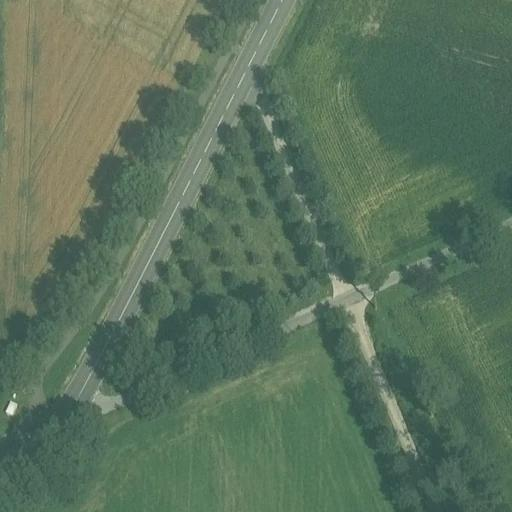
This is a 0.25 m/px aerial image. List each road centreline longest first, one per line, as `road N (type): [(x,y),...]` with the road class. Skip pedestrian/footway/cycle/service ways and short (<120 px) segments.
road 1 (tertiary): [(240,83),(69,415)]
road 2 (unclassified): [(69,415),(103,410),(346,304)]
road 3 (unclassified): [(240,83),(259,97),(346,304)]
road 4 (unclassified): [(346,304),(438,511)]
road 5 (unclassified): [(346,304),(511,224)]
